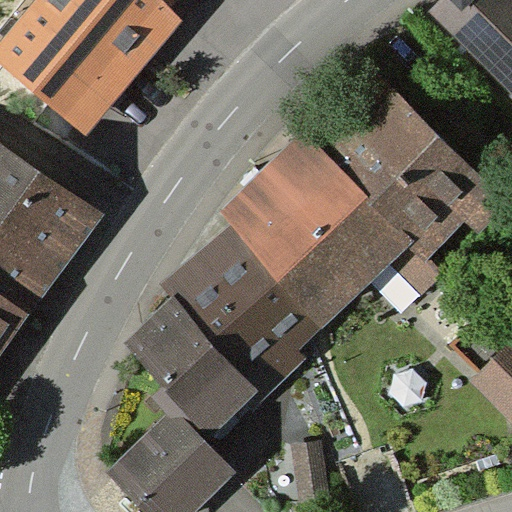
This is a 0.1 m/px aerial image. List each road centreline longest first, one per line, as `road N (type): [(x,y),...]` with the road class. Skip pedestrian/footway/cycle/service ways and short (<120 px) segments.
road 1 (tertiary): [(29,511),(52,412),(147,224)]
road 2 (tertiary): [(147,224),(237,107),(347,0)]
road 3 (residential): [(0,130),(147,224)]
